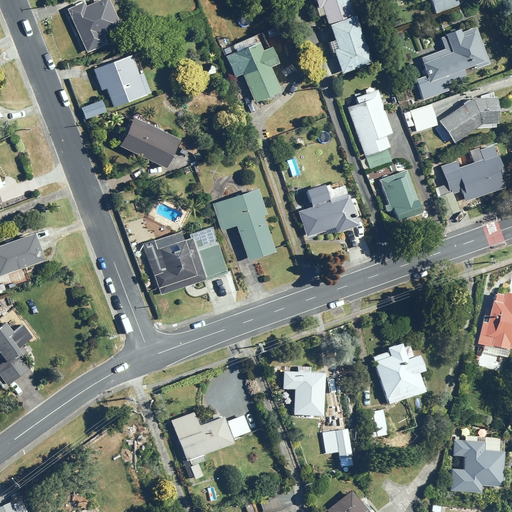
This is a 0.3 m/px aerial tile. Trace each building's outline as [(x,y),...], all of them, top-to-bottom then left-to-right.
[(104,35),(122,27),(110,0),(99,0),(87,6),(85,1),(68,9),(88,52),(108,43),(104,35)] [(317,0),(320,8),(318,8),(320,16),(326,14),(330,25),(356,16),(350,0),(317,0)] [(431,0),(436,13),(461,4),(459,0),(431,0)] [(335,40),(329,43),(333,53),(335,53),(342,73),(373,62),(357,15),(356,16),(330,25),(335,40)] [(492,65),(477,26),(461,31),(460,30),(448,34),(449,35),(443,37),(444,38),(448,49),(437,53),(425,57),(431,74),(418,78),(418,79),(425,98),(449,89),(450,89),(448,83),(449,83),(467,76),(465,69),(474,66),(476,70),(492,65)] [(278,81),(271,66),(279,63),(272,47),(267,36),(226,54),(229,62),(234,75),(234,76),(242,72),(251,92),(255,102),(262,99),(282,91),(278,81)] [(133,54),(94,69),(102,90),(107,88),(114,107),(151,92),(144,73),(140,74),(133,54)] [(378,90),(356,97),(358,104),(349,107),(370,169),(391,162),(387,148),(390,147),(386,135),(392,133),(378,90)] [(473,98),(440,121),(455,143),(482,124),(499,123),(497,97),(473,98)] [(82,107),(87,119),(106,112),(102,100),(82,107)] [(432,104),(404,113),(408,127),(414,124),(416,131),(438,125),(432,104)] [(120,145),(166,168),(180,139),(134,117),(120,145)] [(505,187),(502,177),(507,175),(499,154),(497,155),(493,144),(479,149),(479,147),(470,150),(474,162),(460,167),(457,160),(441,166),(447,184),(436,188),(446,216),(460,211),(454,194),(462,191),(466,201),(505,187)] [(380,180),(389,204),(386,205),(388,211),(395,209),(399,221),(423,213),(407,170),(380,180)] [(313,206),(299,211),(307,236),(335,227),(337,232),(360,225),(349,194),(348,195),(347,193),(330,199),(326,184),(308,190),(313,206)] [(237,225),(249,260),(276,251),(263,215),(267,214),(258,188),(212,204),(221,231),(237,225)] [(144,243),(162,295),(228,272),(212,226),(189,234),(191,238),(184,240),(181,231),(154,241),(153,240),(144,243)] [(16,271),(46,260),(36,233),(0,246),(0,276),(10,273),(10,275),(16,273),(16,271)] [(229,275),(217,279),(222,293),(233,289),(229,275)] [(486,315),(478,343),(485,345),(483,350),(507,357),(510,348),(511,348),(511,293),(506,291),(505,295),(497,293),(490,316),(486,315)] [(0,361),(0,374),(8,384),(31,366),(23,356),(32,349),(27,342),(32,337),(22,323),(12,330),(6,321),(0,325),(0,351),(5,358),(0,361)] [(426,390),(420,372),(426,370),(420,354),(414,357),(409,345),(404,347),(402,342),(388,347),(390,351),(372,357),(388,404),(426,390)] [(295,389),(294,414),(323,416),(325,373),(311,372),(311,367),(297,366),(296,371),(284,370),(283,388),(295,389)] [(341,408),(332,411),(337,427),(346,424),(341,408)] [(388,434),(383,409),(360,413),(365,439),(388,434)] [(190,466),(195,479),(203,475),(198,463),(206,459),(204,455),(235,442),(224,416),(199,426),(194,412),(171,421),(187,460),(190,459),(193,465),(190,466)] [(252,412),(228,421),(235,439),(259,430),(252,412)] [(347,429),(322,433),(326,453),(339,450),(342,466),(353,464),(351,456),(352,455),(347,429)] [(261,432),(251,436),(259,457),(270,453),(261,432)] [(504,451),(505,441),(485,440),(485,442),(454,440),(453,455),(465,456),(464,470),(451,469),(450,490),(482,492),(482,485),(503,487),(506,451),(504,451)] [(327,510),(329,511),(374,511),(365,501),(362,503),(351,490),(327,510)] [(259,501),(262,511),(270,511),(282,509),(278,495),(259,501)] [(0,506),(0,511),(17,511),(12,501),(0,506)]
